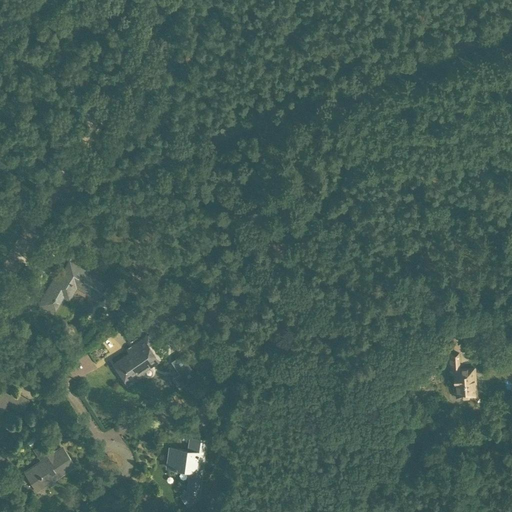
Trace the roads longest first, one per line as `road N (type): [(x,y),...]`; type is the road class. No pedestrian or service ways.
road 1 (unclassified): [(106,177),(511,29)]
road 2 (track): [(268,119),(236,370)]
road 3 (track): [(167,0),(55,196)]
road 4 (residential): [(102,448),(57,375),(0,343)]
